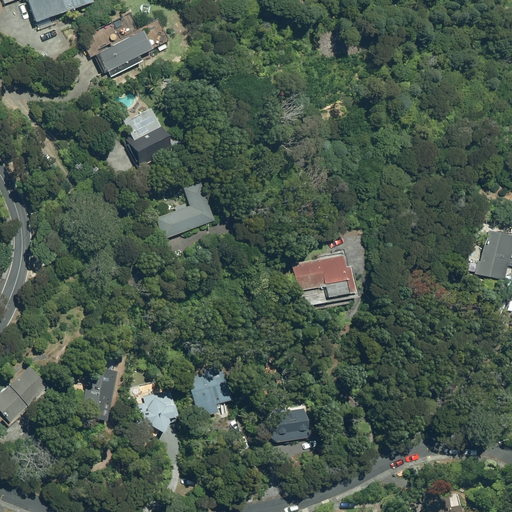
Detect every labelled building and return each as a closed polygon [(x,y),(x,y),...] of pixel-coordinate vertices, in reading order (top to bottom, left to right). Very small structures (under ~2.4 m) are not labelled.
[(23,0),(31,23),(89,3),(88,0),(1,0),(3,4),(14,0),(23,0)] [(138,29),(129,13),(83,37),(102,74),(106,72),(108,77),(139,62),(136,56),(165,41),(155,21),(138,29)] [(123,138),(131,153),(163,136),(150,109),(139,114),(136,110),(120,118),(129,136),(123,138)] [(203,194),(198,182),(182,189),(187,206),(185,207),(183,204),(173,208),(174,212),(153,220),(160,240),(212,221),(204,198),(206,197),(204,193),(203,194)] [(487,189),(473,187),(469,220),(483,222),(487,189)] [(511,268),(511,236),(487,231),(480,261),(477,261),(474,274),(502,281),(504,272),(509,274),(511,268)] [(290,264),(294,292),(321,288),(324,299),(352,295),(348,267),(343,267),(341,256),(290,264)] [(119,282),(134,289),(139,277),(123,271),(119,282)] [(503,301),(497,298),(490,312),(504,319),(511,302),(511,285),(510,285),(503,301)] [(90,364),(110,369),(113,360),(93,354),(90,364)] [(184,381),(195,419),(215,413),(213,405),(229,401),(218,362),(202,367),(204,375),(184,381)] [(0,421),(4,426),(47,387),(28,366),(0,391),(0,421)] [(77,417),(104,423),(116,373),(89,366),(77,417)] [(148,428),(158,435),(166,424),(165,420),(175,418),(169,391),(142,397),(143,404),(136,405),(140,425),(147,424),(148,428)] [(271,418),(275,443),(307,438),(303,413),(271,418)] [(101,454),(113,454),(113,445),(101,446),(101,454)] [(452,511),(453,510),(441,511),(438,511),(437,501),(423,503),(424,511),(452,511)]
